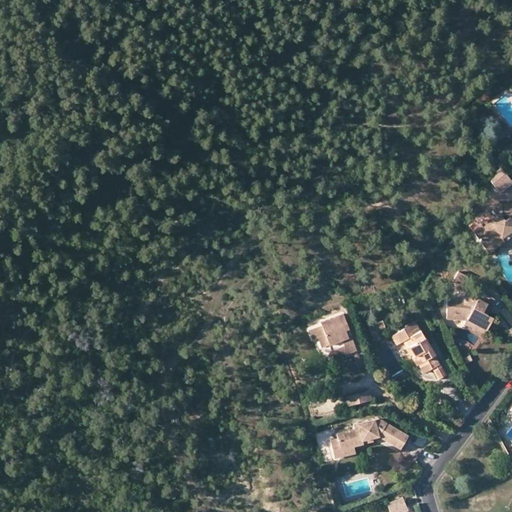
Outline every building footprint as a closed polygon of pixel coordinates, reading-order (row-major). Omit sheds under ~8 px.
[(511,234),(511,203),(501,204),(498,201),(489,207),(497,217),(473,233),(480,243),(485,240),(489,246),(505,235),(511,234)] [(511,238),(511,234),(505,235),(489,246),(485,240),(480,243),(487,254),(510,239),(511,238)] [(467,277),(457,272),(454,280),(463,285),(467,277)] [(493,299),(469,286),(461,300),(447,300),(446,319),(465,320),(485,330),(492,318),(486,314),(481,312),(486,304),(490,306),(493,299)] [(486,314),(490,306),(486,304),(481,312),(486,314)] [(356,351),(342,313),(318,322),(320,326),(308,330),(312,340),(316,338),(321,349),(328,346),(341,341),(347,354),(356,351)] [(388,336),(381,322),(374,326),(371,320),(365,323),(375,343),(388,336)] [(483,334),(485,330),(465,320),(464,323),(483,334)] [(415,323),(391,336),(396,344),(405,340),(414,356),(412,357),(416,365),(425,361),(428,366),(430,365),(438,379),(445,374),(415,323)] [(334,359),(347,354),(341,341),(328,346),(334,359)] [(368,391),(350,396),(352,405),(371,400),(368,391)] [(336,433),(337,439),(340,450),(353,447),(365,444),(363,440),(372,438),(377,437),(399,449),(407,436),(378,419),(352,425),(353,429),(336,433)] [(330,441),(332,452),(340,450),(337,439),(330,441)] [(353,447),(340,450),(332,452),(334,459),(354,454),(353,447)] [(403,511),(407,511),(402,498),(386,504),(389,511),(403,511)]
